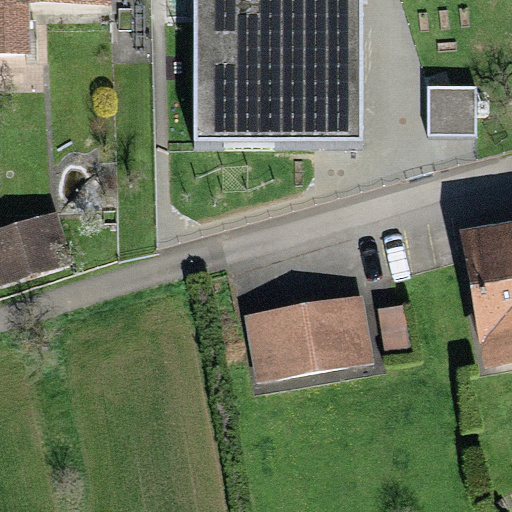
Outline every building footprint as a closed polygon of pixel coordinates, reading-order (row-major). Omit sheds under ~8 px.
[(99,0),(0,0),(0,9),(100,8),(99,0)] [(196,0),(198,148),(362,146),(360,0),(196,0)] [(477,90),(430,88),(429,133),(475,135),(477,90)] [(57,229),(0,240),(0,280),(64,267),(57,229)] [(511,233),(447,246),(468,359),(511,350),(511,233)] [(347,304),(239,322),(249,380),(357,361),(347,304)]
